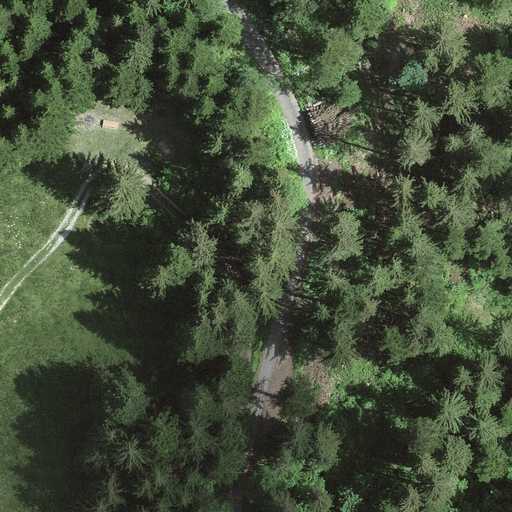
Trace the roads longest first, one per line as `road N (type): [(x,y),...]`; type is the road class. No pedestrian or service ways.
road 1 (unclassified): [(234,511),(313,194),(309,151),(285,90),(221,0)]
road 2 (track): [(265,378),(251,295),(215,240),(127,162),(107,157),(91,171),(55,241),(0,301)]
